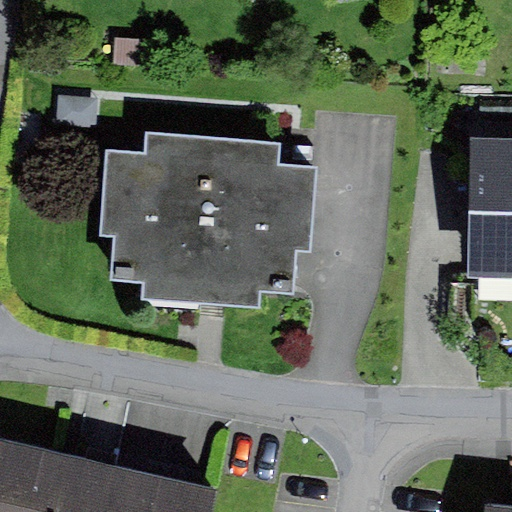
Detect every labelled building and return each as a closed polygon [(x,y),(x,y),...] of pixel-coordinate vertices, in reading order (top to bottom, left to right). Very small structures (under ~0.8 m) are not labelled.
[(115,38),(113,65),(180,71),(183,44),(115,38)] [(277,140),(154,132),(153,152),(106,149),(101,230),(115,231),(112,276),(140,278),(139,296),(257,303),(258,287),(293,289),(296,244),(313,245),(318,163),(276,160),(277,140)] [(511,132),(473,132),(470,271),(511,272),(511,132)] [(208,511),(217,475),(0,422),(0,511),(208,511)] [(511,511),(511,488),(481,485),(477,511),(511,511)]
